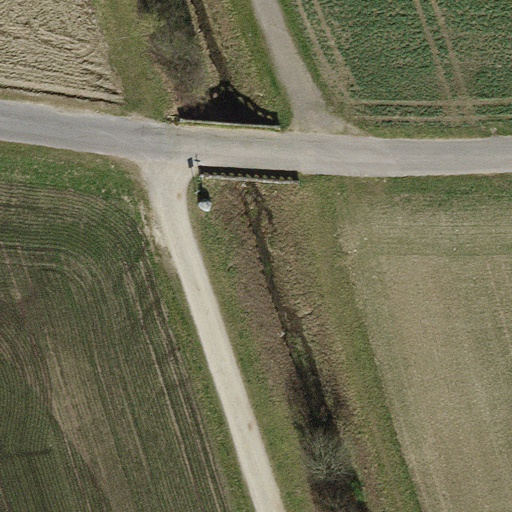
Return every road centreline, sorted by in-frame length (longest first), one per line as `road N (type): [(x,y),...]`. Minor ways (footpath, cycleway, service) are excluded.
road 1 (unclassified): [(0,125),(334,164),(511,154)]
road 2 (track): [(164,150),(276,511)]
